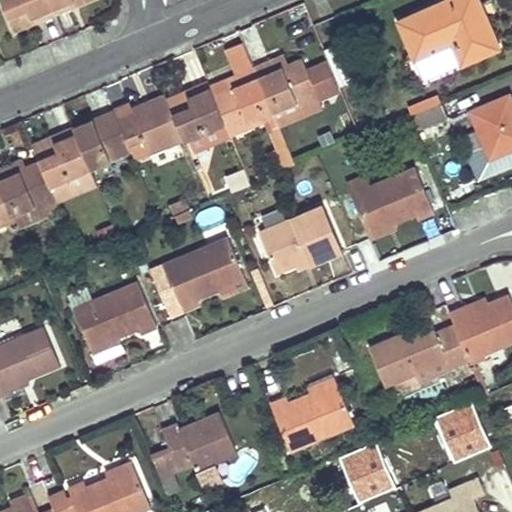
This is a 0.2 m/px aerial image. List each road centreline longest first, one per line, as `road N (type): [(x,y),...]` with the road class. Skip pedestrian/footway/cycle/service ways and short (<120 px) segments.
road 1 (residential): [(511,240),(0,439)]
road 2 (residential): [(246,0),(0,99)]
